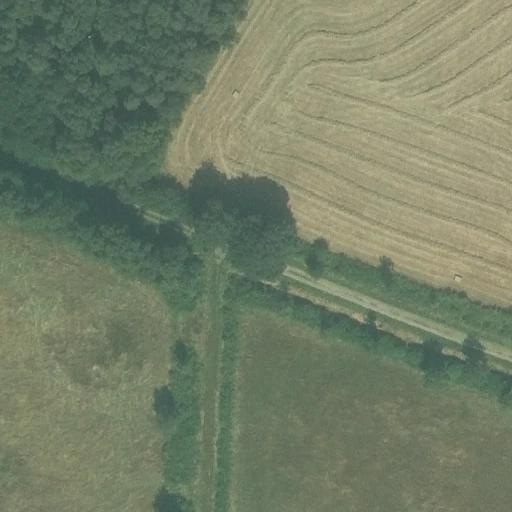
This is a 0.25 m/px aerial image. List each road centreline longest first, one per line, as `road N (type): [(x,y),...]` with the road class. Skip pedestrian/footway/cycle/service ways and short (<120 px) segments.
road 1 (unclassified): [(511,356),(0,153)]
road 2 (track): [(216,239),(204,511)]
